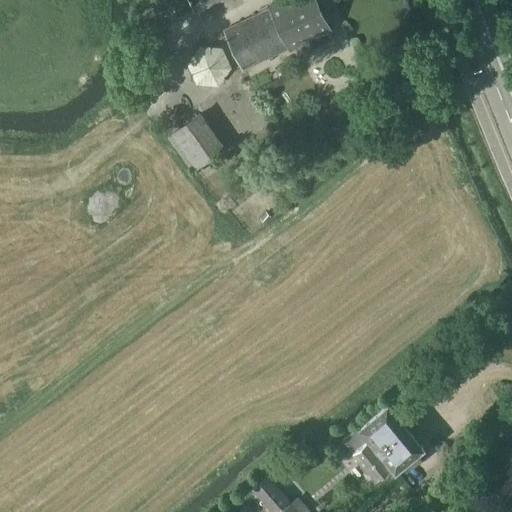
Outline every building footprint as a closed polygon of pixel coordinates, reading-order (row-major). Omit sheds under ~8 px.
[(151,5),(140,9),(151,31),(216,0),(156,0),(150,3),(151,5)] [(285,0),(225,30),(244,69),(305,39),(306,40),(309,39),(312,46),(331,37),(327,30),(330,29),(315,0),(285,0)] [(170,135),(194,169),(224,147),(201,114),(170,135)] [(359,426),(393,465),(397,469),(425,445),(387,402),(359,426)] [(393,465),(359,426),(344,440),(378,479),(393,465)] [(272,511),(274,511),(289,499),(267,474),(251,489),(272,511)] [(469,511),(457,497),(451,502),(454,506),(451,509),(453,511),(469,511)] [(301,511),(292,502),(280,511),(301,511)]
